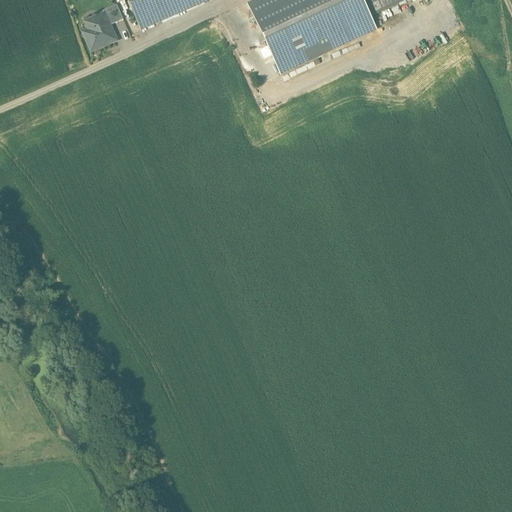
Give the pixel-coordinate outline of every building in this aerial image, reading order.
[(127,0),(141,31),(210,0),(127,0)] [(262,0),(248,6),(280,75),(338,48),(338,47),(375,30),(369,17),(360,0),(262,0)] [(360,0),(369,17),(400,2),(404,0),(360,0)] [(117,6),(103,13),(104,15),(109,27),(123,21),(117,6)] [(104,15),(90,21),(94,29),(83,34),(91,52),(116,42),(109,27),(104,15)]
